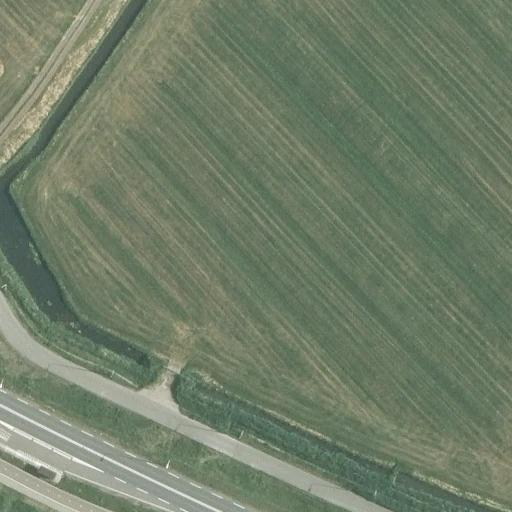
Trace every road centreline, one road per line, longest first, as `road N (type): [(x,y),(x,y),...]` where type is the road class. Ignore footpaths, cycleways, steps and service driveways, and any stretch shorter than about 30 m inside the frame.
road 1 (residential): [(377,511),(52,364),(18,340),(0,311)]
road 2 (primary): [(0,405),(187,498)]
